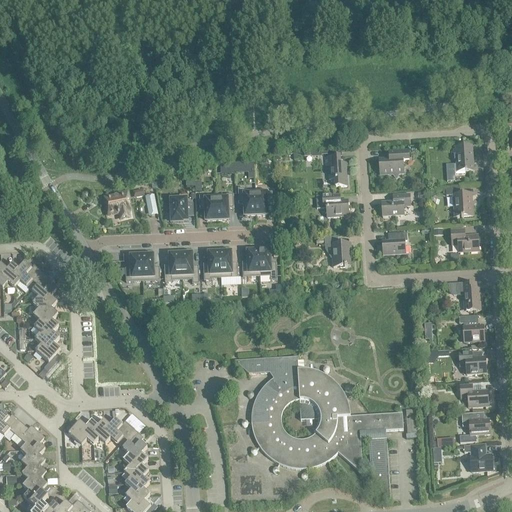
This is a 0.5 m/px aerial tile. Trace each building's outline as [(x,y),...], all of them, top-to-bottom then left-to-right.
[(465,173),(474,173),(472,147),(453,148),(454,160),(455,160),(456,165),(454,165),(455,175),(465,175),(465,173)] [(389,153),(389,160),(379,160),(380,177),(392,176),(396,179),(398,175),(403,175),(403,160),(408,159),(408,152),(389,153)] [(324,159),(325,169),(329,169),(330,181),(335,181),(335,188),(346,187),(345,165),(340,165),(339,158),(324,159)] [(230,166),(220,166),(220,175),(230,175),(230,166)] [(245,189),(238,190),(238,206),(244,205),(245,217),(256,217),(255,191),(245,192),(245,189)] [(469,195),(460,196),(459,189),(445,190),(446,197),(453,196),(454,219),(461,218),(461,219),(463,219),(463,218),(472,217),(472,208),(470,208),(469,195)] [(266,191),(255,191),(256,217),(267,216),(266,206),(272,206),(272,193),(266,193),(266,191)] [(425,193),(417,194),(418,205),(426,204),(425,193)] [(106,202),(109,216),(119,214),(120,219),(129,218),(128,213),(129,212),(127,200),(128,200),(126,194),(115,196),(115,197),(110,198),(111,201),(106,202)] [(217,197),(216,197),(217,222),(228,221),(228,209),(234,209),(233,195),(226,196),(226,200),(217,201),(217,197)] [(340,202),(340,196),(316,198),(316,210),(327,209),(327,219),(348,218),(347,202),(340,202)] [(393,197),(393,204),(382,205),(382,219),(404,217),(403,208),(410,207),(409,196),(393,197)] [(216,197),(199,197),(200,211),(206,210),(206,222),(217,222),(216,197)] [(156,210),(154,198),(146,199),(148,211),(156,210)] [(186,201),(171,202),(172,224),(182,223),(182,222),(187,222),(187,218),(193,218),(192,205),(186,205),(186,201)] [(458,246),(458,254),(479,253),(478,237),(464,237),(464,231),(451,232),(452,247),(458,246)] [(384,243),(385,256),(405,255),(404,242),(407,242),(406,234),(388,235),(388,243),(384,243)] [(350,245),(338,246),(337,238),(324,239),(324,247),(332,247),(333,269),(344,268),(344,269),(347,269),(347,268),(350,268),(349,253),(350,253),(350,245)] [(270,252),(259,253),(260,278),(270,278),(270,282),(277,282),(276,264),(270,264),(270,252)] [(248,264),(242,264),(243,279),(260,278),(259,253),(248,253),(248,264)] [(231,254),(220,255),(221,280),(238,279),(237,264),(231,265),(231,254)] [(209,265),(203,265),(204,282),(211,282),(210,280),(221,280),(220,255),(209,255),(209,265)] [(170,267),(164,267),(165,284),(171,283),(171,282),(182,281),(181,256),(170,257),(170,267)] [(192,256),(181,256),(182,281),(192,281),(192,285),(199,285),(198,267),(192,267),(192,256)] [(153,257),(142,258),(143,283),(160,282),(159,268),(153,269),(153,257)] [(131,270),(125,270),(126,284),(143,283),(142,258),(131,258),(131,270)] [(26,289),(32,282),(31,282),(30,280),(38,271),(34,267),(31,270),(24,264),(19,270),(13,277),(19,283),(20,283),(26,289)] [(14,289),(20,283),(19,283),(13,277),(19,270),(13,265),(7,271),(1,278),(8,284),(14,289)] [(32,282),(34,285),(43,275),(38,271),(30,280),(31,282),(32,282)] [(34,285),(37,287),(38,287),(39,288),(47,279),(43,275),(34,285)] [(31,293),(38,299),(45,305),(51,298),(56,292),(50,286),(52,283),(47,279),(39,288),(38,287),(37,287),(32,292),(31,293)] [(32,282),(26,289),(29,291),(30,290),(34,285),(32,282)] [(476,291),(475,285),(448,286),(448,287),(450,287),(450,294),(453,296),(463,295),(464,307),(467,307),(467,313),(480,312),(479,290),(476,291)] [(275,292),(269,292),(269,300),(282,299),(281,286),(275,287),(275,292)] [(396,289),(376,291),(377,305),(397,303),(396,289)] [(32,305),(39,311),(45,317),(51,310),(52,310),(57,304),(51,298),(45,305),(38,299),(32,305)] [(397,303),(377,305),(377,317),(398,316),(397,303)] [(11,305),(3,305),(4,314),(9,314),(12,311),(11,305)] [(33,317),(39,323),(40,323),(46,328),(52,322),(58,316),(52,310),(51,310),(45,317),(39,311),(33,317)] [(398,316),(377,317),(378,330),(399,329),(398,316)] [(463,329),(464,344),(484,342),(483,328),(478,328),(477,317),(459,318),(459,325),(463,325),(463,329)] [(325,319),(317,320),(318,334),(325,334),(326,342),(338,341),(337,321),(325,322),(325,319)] [(363,319),(349,320),(351,341),(364,340),(363,319)] [(349,320),(337,321),(338,341),(351,341),(349,320)] [(34,329),(40,335),(41,335),(47,340),(53,334),(59,328),(52,322),(46,328),(40,323),(39,323),(34,329)] [(276,325),(264,325),(266,346),(278,345),(278,336),(284,336),(283,322),(276,322),(276,325)] [(264,325),(252,326),(253,346),(266,346),(264,325)] [(252,326),(239,327),(241,347),(253,346),(252,326)] [(239,327),(227,328),(228,348),(241,347),(239,327)] [(227,328),(213,329),(215,349),(228,348),(227,328)] [(399,329),(378,330),(379,342),(399,341),(399,329)] [(35,341),(41,346),(41,347),(48,352),(54,346),(59,340),(53,334),(47,340),(41,335),(40,335),(35,341)] [(399,341),(379,342),(380,355),(388,354),(389,361),(403,360),(402,353),(400,353),(399,341)] [(41,347),(41,346),(35,353),(49,365),(44,370),(46,372),(59,358),(57,355),(60,351),(54,346),(48,352),(41,347)] [(29,354),(23,360),(28,364),(33,358),(29,354)] [(466,368),(466,376),(486,375),(485,359),(472,360),(471,354),(459,355),(460,368),(466,368)] [(389,372),(381,372),(382,385),(402,383),(401,372),(404,372),(403,364),(389,365),(389,372)] [(305,371),(294,372),(295,392),(306,391),(305,371)] [(283,372),(272,373),(273,393),(284,393),(283,372)] [(294,372),(283,372),(284,393),(295,392),(294,372)] [(272,373),(261,373),(262,394),(273,393),(272,373)] [(239,375),(221,376),(222,386),(240,385),(239,375)] [(343,379),(332,380),(334,401),(340,400),(344,400),(343,379)] [(354,379),(343,379),(344,400),(356,399),(354,379)] [(332,380),(322,381),(323,401),(334,401),(332,380)] [(0,387),(5,391),(10,385),(6,381),(2,386),(0,387)] [(322,381),(310,382),(311,402),(323,401),(322,381)] [(402,383),(382,385),(382,397),(403,396),(402,383)] [(240,385),(222,386),(222,394),(240,393),(240,385)] [(468,399),(468,409),(488,408),(487,393),(472,394),(472,386),(460,387),(460,400),(468,399)] [(240,393),(222,394),(223,402),(241,401),(240,393)] [(403,396),(382,397),(383,410),(403,409),(403,396)] [(241,401),(223,402),(223,410),(241,409),(241,401)] [(241,409),(223,410),(224,417),(242,416),(241,409)] [(403,409),(383,410),(384,423),(404,422),(403,409)] [(0,434),(4,438),(7,435),(10,432),(9,432),(10,431),(8,430),(4,426),(10,420),(9,419),(3,413),(0,416),(0,434)] [(474,422),(474,415),(461,416),(462,428),(469,428),(470,437),(490,436),(489,421),(474,422)] [(242,416),(224,417),(224,425),(242,424),(242,416)] [(4,426),(8,430),(16,421),(12,417),(9,419),(10,420),(4,426)] [(9,432),(10,432),(12,434),(21,425),(16,421),(8,430),(10,431),(9,432)] [(106,446),(111,440),(111,439),(105,433),(110,427),(103,421),(98,428),(93,434),(99,440),(106,446)] [(111,440),(120,447),(134,432),(125,424),(122,427),(115,421),(110,427),(105,433),(111,439),(111,440)] [(93,447),(99,440),(93,434),(98,428),(91,422),(86,428),(86,429),(81,435),(87,441),(93,447)] [(81,448),(87,441),(81,435),(86,429),(86,428),(80,423),(68,436),(81,448)] [(242,424),(224,425),(225,433),(243,432),(242,424)] [(7,435),(23,450),(26,446),(33,452),(39,445),(39,446),(44,439),(31,428),(28,431),(21,425),(12,434),(10,432),(7,435)] [(120,447),(129,455),(129,456),(129,455),(136,461),(141,455),(142,455),(147,449),(140,443),(143,440),(134,432),(120,447)] [(243,432),(225,433),(225,441),(243,440),(243,432)] [(243,440),(225,441),(226,449),(244,447),(243,440)] [(446,440),(437,440),(437,449),(446,449),(446,440)] [(20,453),(27,458),(33,464),(39,457),(40,458),(45,451),(39,446),(39,445),(33,452),(26,446),(23,450),(20,453)] [(244,447),(226,449),(226,459),(244,458),(244,447)] [(485,457),(485,447),(464,448),(464,454),(471,454),(471,458),(470,458),(471,474),(492,472),(491,456),(485,457)] [(123,462),(130,467),(130,468),(130,467),(136,473),(142,467),(148,461),(142,455),(141,455),(136,461),(129,455),(129,456),(129,455),(123,462)] [(21,464),(27,470),(28,470),(34,476),(40,469),(46,463),(40,458),(39,457),(33,464),(27,458),(21,464)] [(358,458),(340,459),(340,469),(358,468),(358,458)] [(424,462),(387,464),(389,492),(426,490),(424,462)] [(124,474),(130,480),(131,480),(137,485),(143,479),(149,473),(142,467),(136,473),(130,467),(130,468),(130,467),(124,474)] [(358,468),(340,469),(341,477),(359,476),(358,468)] [(22,476),(28,482),(35,487),(41,481),(47,475),(40,469),(34,476),(28,470),(27,470),(22,476)] [(359,476),(341,477),(341,485),(359,484),(359,476)] [(16,478),(6,479),(7,488),(17,488),(16,478)] [(125,486),(131,491),(131,492),(131,491),(138,497),(143,490),(144,491),(149,484),(143,479),(137,485),(131,480),(130,480),(125,486)] [(306,480),(296,481),(297,499),(307,498),(306,480)] [(316,480),(306,480),(307,498),(317,498),(316,480)] [(22,488),(29,494),(36,499),(41,493),(42,493),(47,487),(41,481),(35,487),(28,482),(22,488)] [(286,481),(277,482),(278,500),(287,499),(286,481)] [(296,481),(286,481),(287,499),(297,499),(296,481)] [(267,482),(258,483),(259,501),(268,500),(267,482)] [(277,482),(267,482),(268,500),(278,500),(277,482)] [(258,483),(248,484),(249,502),(259,501),(258,483)] [(239,484),(228,485),(229,503),(240,502),(239,484)] [(248,484),(239,484),(240,502),(249,502),(248,484)] [(359,484),(341,485),(342,495),(360,494),(359,484)] [(125,498),(131,503),(132,504),(132,503),(138,509),(144,502),(145,503),(150,496),(144,491),(143,490),(138,497),(131,491),(131,492),(131,491),(125,498)] [(23,500),(36,511),(42,505),(48,499),(42,493),(41,493),(36,499),(29,494),(23,500)] [(88,511),(77,502),(72,508),(72,509),(69,511),(88,511)] [(132,504),(131,503),(126,509),(128,511),(148,511),(151,508),(145,503),(144,502),(138,509),(132,503),(132,504)] [(69,511),(72,509),(72,508),(65,503),(60,509),(57,511),(69,511)]
